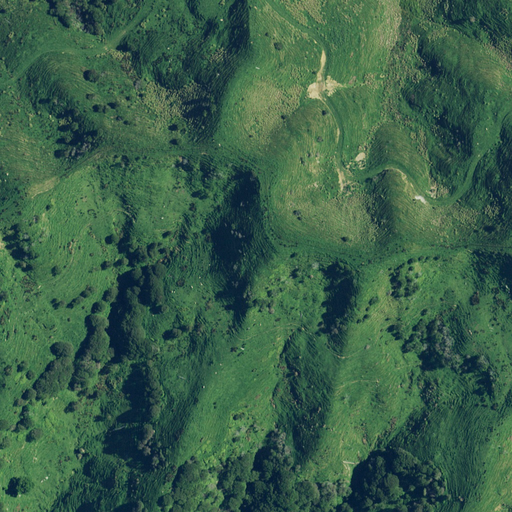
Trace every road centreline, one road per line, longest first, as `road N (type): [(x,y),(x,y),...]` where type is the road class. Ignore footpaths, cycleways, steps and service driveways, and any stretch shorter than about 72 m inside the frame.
road 1 (track): [(282,0),(321,53),(341,166),(394,156),(431,166),(454,162),(491,92),(511,89)]
road 2 (track): [(0,51),(48,33),(161,23),(217,0)]
